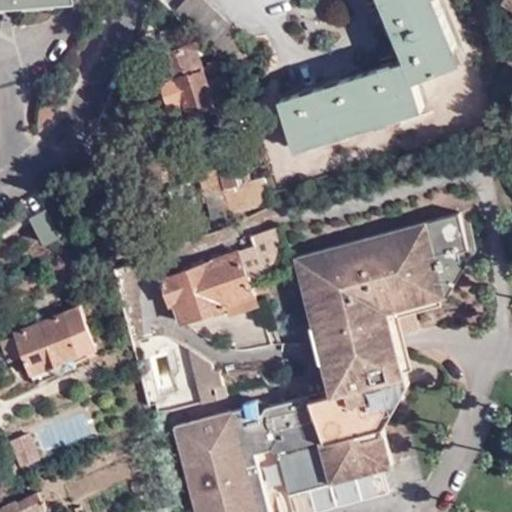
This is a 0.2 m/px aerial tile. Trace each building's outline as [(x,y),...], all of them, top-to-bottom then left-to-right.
[(202,42),(224,62),(244,38),(198,0),(187,0),(173,18),(202,42)] [(465,58),(442,0),(388,0),(411,55),(286,94),(302,142),(428,103),(418,76),(465,58)] [(189,111),(212,105),(206,85),(192,42),(157,54),(162,73),(161,74),(161,78),(157,80),(166,107),(169,118),(172,121),(190,115),(189,111)] [(166,107),(157,80),(147,83),(155,110),(166,107)] [(222,81),(206,85),(212,105),(214,110),(231,105),(222,81)] [(219,196),(220,204),(221,205),(223,214),(272,201),(269,191),(266,177),(253,180),(248,161),(236,164),(221,168),(221,172),(204,177),(209,197),(218,195),(219,196)] [(219,196),(218,195),(209,197),(211,205),(220,204),(219,196)] [(61,236),(48,208),(32,216),(46,243),(61,236)] [(336,379),(337,381),(403,359),(390,312),(441,298),(449,295),(470,262),(469,257),(462,258),(461,251),(469,248),(460,214),(298,256),(309,303),(312,313),(328,357),(336,379)] [(257,246),(241,251),(251,280),(295,266),(283,229),(255,237),(257,246)] [(256,294),(256,296),(268,293),(266,282),(253,286),(251,280),(241,251),(241,250),(162,276),(171,303),(176,302),(182,320),(229,305),(228,302),(256,294)] [(259,305),(256,296),(256,294),(228,302),(229,305),(232,313),(259,305)] [(442,305),(441,298),(390,312),(403,359),(411,357),(400,317),(442,305)] [(25,356),(32,373),(96,346),(80,306),(52,317),(36,311),(28,328),(15,332),(17,336),(25,356)] [(323,357),(328,357),(312,313),(323,357)] [(9,363),(25,356),(17,336),(2,342),(9,363)] [(205,399),(229,393),(227,383),(225,382),(223,369),(215,366),(215,361),(190,347),(205,399)] [(411,357),(403,359),(405,370),(413,368),(411,357)] [(405,370),(403,359),(337,381),(343,398),(369,472),(382,468),(393,466),(384,429),(409,386),(405,370)] [(343,398),(337,381),(336,379),(334,380),(333,381),(328,383),(329,389),(268,406),(265,402),(259,399),(247,402),(250,415),(248,415),(246,407),(177,425),(184,452),(343,398)] [(290,492),(369,472),(343,398),(184,452),(200,511),(274,511),(259,451),(272,447),(277,450),(280,450),(290,492)] [(388,492),(382,468),(369,472),(377,494),(388,492)] [(281,511),(309,511),(377,494),(369,472),(290,492),(277,495),(281,511)] [(0,511),(37,511),(47,508),(40,491),(18,502),(17,500),(0,506),(0,511)]
